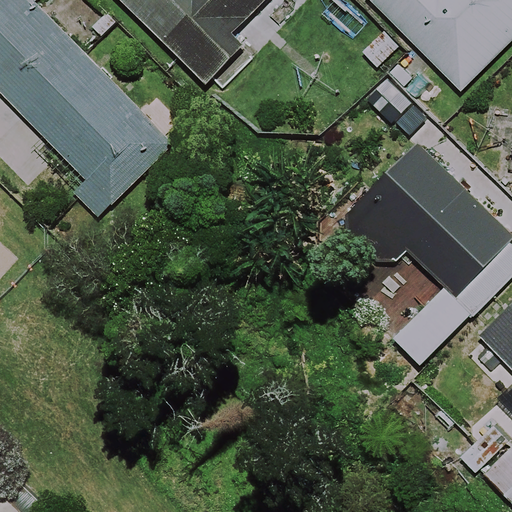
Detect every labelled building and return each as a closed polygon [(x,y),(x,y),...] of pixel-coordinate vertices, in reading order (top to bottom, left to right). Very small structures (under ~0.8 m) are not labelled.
[(40,0),(0,0),(0,94),(85,183),(73,195),(99,222),(174,149),(35,5),(40,0)] [(118,0),(210,89),(245,53),(233,42),(273,0),(118,0)] [(511,0),(369,0),(461,94),(511,43),(511,0)] [(511,281),(511,239),(422,149),(353,217),(390,255),(400,245),(445,292),(395,341),(423,370),(511,281)] [(511,312),(479,348),(511,378),(511,312)] [(511,447),(484,475),(511,504),(511,447)] [(16,511),(0,496),(0,511),(16,511)]
